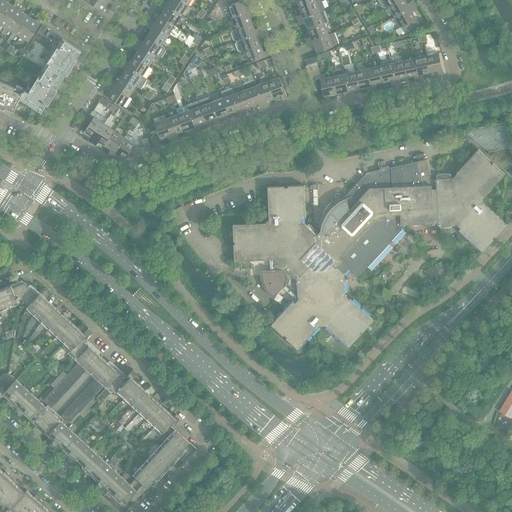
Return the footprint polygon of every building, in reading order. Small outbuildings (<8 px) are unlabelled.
[(0,18),(10,4),(6,1),(3,0),(0,0),(0,1),(0,18)] [(108,3),(103,0),(85,0),(103,11),(108,3)] [(181,15),(188,5),(180,0),(170,0),(169,2),(166,0),(164,4),(181,15)] [(250,10),(248,5),(246,6),(243,0),(241,0),(227,6),(231,17),(250,10)] [(324,10),(324,8),(322,1),(319,0),(318,0),(315,1),(299,7),(302,14),(299,15),(301,19),(324,10)] [(397,0),(378,0),(378,1),(382,7),(385,8),(388,6),(397,0)] [(394,16),(412,6),(409,2),(407,3),(404,0),(397,0),(388,6),(394,16)] [(17,9),(13,6),(10,4),(0,18),(0,23),(5,27),(17,9)] [(181,15),(164,4),(161,8),(164,10),(160,16),(175,25),(181,15)] [(419,24),(416,18),(412,11),(414,10),(412,6),(394,16),(404,33),(417,30),(417,29),(419,28),(419,26),(419,24)] [(25,14),(21,11),(17,9),(5,27),(13,32),(25,14)] [(252,22),(249,15),(252,14),(250,10),(231,17),(235,28),(252,22)] [(329,21),(325,10),(323,11),(324,10),(301,19),(302,24),(305,23),(308,29),(324,23),(329,21)] [(21,37),(32,18),(25,14),(13,32),(21,37)] [(168,35),(175,25),(160,16),(156,22),(154,20),(151,24),(168,35)] [(28,42),(40,23),(32,18),(21,37),(28,42)] [(259,32),(257,28),(254,29),(252,22),(235,28),(236,29),(232,30),(231,33),(233,40),(236,41),(240,40),(259,32)] [(328,34),(324,23),(308,29),(310,36),(308,37),(309,42),(328,34)] [(168,35),(151,24),(148,28),(151,30),(147,36),(162,45),(168,35)] [(42,34),(46,28),(46,27),(42,25),(38,32),(42,34)] [(260,45),(258,38),(261,37),(259,32),(240,40),(244,51),(260,45)] [(333,46),(328,34),(309,42),(311,46),(314,45),(317,52),(333,46)] [(165,48),(162,45),(147,36),(143,42),(140,41),(138,45),(155,56),(158,58),(161,57),(166,50),(165,48)] [(67,75),(78,59),(76,58),(81,51),(62,39),(57,46),(54,44),(43,60),(47,63),(42,70),(61,82),(66,74),(67,75)] [(155,56),(138,45),(135,49),(138,50),(134,56),(149,65),(155,56)] [(268,55),(266,50),(263,51),(260,45),(244,51),(249,62),(268,55)] [(443,72),(438,53),(426,55),(430,72),(437,71),(438,74),(443,72)] [(430,72),(426,55),(414,58),(419,78),(423,77),(423,74),(430,72)] [(142,76),(149,65),(134,56),(130,62),(127,61),(125,65),(142,76)] [(419,78),(414,58),(402,60),(406,77),(413,76),(414,79),(419,78)] [(406,77),(402,60),(391,63),(395,83),(400,82),(399,79),(406,77)] [(336,93),(332,76),(323,78),(323,74),(319,75),(314,62),(305,66),(315,92),(316,91),(317,93),(319,94),(321,94),(323,94),(324,99),(329,97),(329,95),(336,93)] [(395,83),(391,63),(379,66),(383,83),(390,81),(391,84),(395,83)] [(142,76),(125,65),(122,69),(125,70),(121,76),(136,86),(141,89),(147,79),(142,76)] [(383,83),(379,66),(367,68),(372,88),(376,87),(376,84),(383,83)] [(372,88),(367,68),(355,71),(359,88),(366,86),(367,89),(372,88)] [(48,105),(58,89),(57,88),(61,82),(42,70),(38,77),(34,74),(23,92),(20,98),(42,112),(46,105),(48,105)] [(359,88),(355,71),(343,73),(348,93),(353,92),(352,89),(359,88)] [(348,93),(343,73),(332,76),(336,93),(343,91),(343,94),(348,93)] [(136,86),(121,76),(118,75),(112,85),(129,96),(136,86)] [(14,112),(20,98),(23,92),(15,88),(17,84),(0,76),(0,107),(5,110),(6,108),(14,112)] [(286,96),(279,77),(267,81),(273,97),(280,95),(281,98),(286,96)] [(273,97),(267,81),(256,85),(263,104),(268,103),(267,100),(273,97)] [(129,96),(112,85),(109,89),(112,91),(108,97),(122,106),(129,96)] [(263,104),(256,85),(245,89),(251,106),(258,103),(259,106),(263,104)] [(251,106),(245,89),(234,93),(241,113),(245,111),(244,108),(251,106)] [(234,93),(222,98),(228,114),(229,117),(241,113),(234,93)] [(115,106),(112,103),(112,104),(101,97),(98,102),(112,111),(115,106)] [(218,121),(209,97),(197,101),(206,122),(212,120),(213,123),(218,121)] [(228,114),(222,98),(211,102),(209,97),(218,121),(222,119),(221,117),(228,114)] [(206,122),(197,101),(187,105),(189,110),(188,110),(195,129),(200,128),(199,125),(206,122)] [(195,129),(188,110),(177,114),(183,131),(190,128),(191,131),(195,129)] [(183,131),(177,114),(166,118),(173,138),(177,136),(176,133),(183,131)] [(93,141),(104,124),(93,117),(84,132),(90,136),(89,139),(93,141)] [(173,138),(166,118),(154,123),(160,139),(167,137),(168,139),(173,138)] [(511,150),(511,140),(507,126),(505,122),(463,130),(474,139),(489,152),(508,148),(509,151),(511,150)] [(105,145),(114,131),(104,124),(93,141),(97,144),(98,141),(105,145)] [(113,154),(124,137),(114,131),(105,145),(111,149),(109,152),(113,154)] [(160,146),(158,140),(155,135),(150,137),(154,148),(160,146)] [(151,149),(147,138),(141,140),(144,146),(140,148),(124,137),(113,154),(117,157),(119,154),(125,158),(127,155),(130,157),(136,154),(151,149)] [(363,270),(388,243),(389,244),(391,241),(391,240),(402,228),(402,224),(437,223),(438,226),(454,225),(456,223),(460,228),(458,230),(482,252),(493,240),(492,238),(494,236),(496,237),(507,225),(483,203),(483,198),(505,174),(493,163),(491,164),(489,162),(490,160),(478,149),(456,173),(457,174),(452,178),(451,175),(449,173),(438,174),(436,176),(436,179),(436,180),(431,179),(427,159),(390,167),(391,170),(379,172),(379,170),(367,172),(343,199),(340,201),(337,202),(334,204),(333,205),(334,207),(329,212),(328,211),(327,212),(326,215),(324,218),(323,221),(321,224),(321,227),(320,231),(316,235),(305,224),(302,224),(302,218),(305,218),(305,211),(304,185),(287,186),(287,187),(284,187),(284,186),(267,187),(269,219),(265,223),(233,224),(233,241),(234,241),(235,244),(233,244),(234,251),(234,254),(234,261),(267,260),(267,259),(270,258),(270,275),(262,275),(263,280),(264,285),(267,289),(270,293),(273,296),(282,286),(295,298),(270,324),(283,336),(284,334),(286,337),(285,338),(297,349),(319,325),(325,325),(349,347),(360,335),(358,334),(361,331),(362,333),(374,320),(350,298),(349,299),(344,295),(345,295),(344,275),(349,269),(356,275),(360,275),(364,271),(363,270)] [(441,283),(437,276),(429,280),(433,287),(441,283)] [(49,328),(61,315),(24,282),(0,291),(0,310),(21,302),(49,328)] [(102,353),(86,338),(92,332),(88,328),(81,334),(61,315),(49,328),(71,348),(69,351),(89,368),(93,372),(104,359),(101,356),(102,355),(102,353)] [(172,418),(131,380),(137,373),(133,369),(126,376),(110,361),(109,361),(108,362),(104,359),(93,372),(115,393),(117,391),(163,433),(166,429),(172,435),(176,430),(187,440),(191,435),(179,424),(182,420),(176,414),(172,418)] [(39,367),(34,362),(30,366),(36,371),(39,367)] [(85,370),(77,363),(74,367),(82,375),(85,370)] [(82,375),(74,367),(70,371),(78,379),(82,375)] [(78,379),(70,371),(66,375),(74,383),(78,379)] [(54,414),(8,372),(0,375),(0,397),(4,395),(36,425),(37,425),(38,424),(42,427),(54,414)] [(74,383),(66,375),(62,379),(71,387),(74,383)] [(71,387),(62,379),(59,383),(67,391),(71,387)] [(102,386),(95,379),(91,383),(99,390),(102,386)] [(67,391),(59,383),(55,387),(63,395),(67,391)] [(99,390),(91,383),(87,387),(95,394),(99,390)] [(63,395),(55,387),(51,391),(59,399),(63,395)] [(95,394),(87,387),(83,391),(91,398),(95,394)] [(104,400),(110,394),(105,389),(99,395),(104,400)] [(59,399),(51,391),(47,396),(56,403),(59,399)] [(91,398),(83,391),(80,395),(87,402),(91,398)] [(511,391),(500,411),(510,417),(511,413),(511,391)] [(87,402),(80,395),(76,399),(84,406),(87,402)] [(56,403),(47,396),(43,400),(52,407),(56,403)] [(90,408),(96,402),(92,398),(86,405),(90,408)] [(84,406),(76,399),(72,403),(80,410),(84,406)] [(80,410),(72,403),(68,407),(76,414),(80,410)] [(84,415),(90,408),(86,405),(80,412),(84,415)] [(76,414),(68,407),(64,411),(73,419),(76,414)] [(73,419),(64,411),(61,415),(69,423),(73,419)] [(69,428),(54,414),(42,427),(45,430),(44,431),(44,433),(53,441),(57,445),(74,460),(75,460),(76,458),(80,462),(88,452),(91,449),(69,428)] [(119,433),(124,427),(120,423),(114,429),(119,433)] [(154,485),(168,469),(173,465),(187,449),(187,447),(186,446),(190,442),(187,440),(176,430),(172,435),(135,477),(136,478),(130,484),(137,491),(129,499),(133,504),(151,484),(152,485),(154,485)] [(130,484),(114,470),(91,449),(88,452),(80,462),(83,465),(82,466),(82,468),(98,482),(102,486),(119,501),(120,501),(121,500),(125,503),(129,499),(137,491),(130,484)] [(114,466),(118,461),(114,457),(110,461),(114,466)] [(24,492),(13,481),(15,480),(5,471),(4,473),(0,469),(0,500),(5,505),(7,503),(10,507),(24,492)] [(49,511),(43,505),(45,504),(35,495),(33,497),(26,490),(24,492),(10,507),(16,511),(49,511)]
